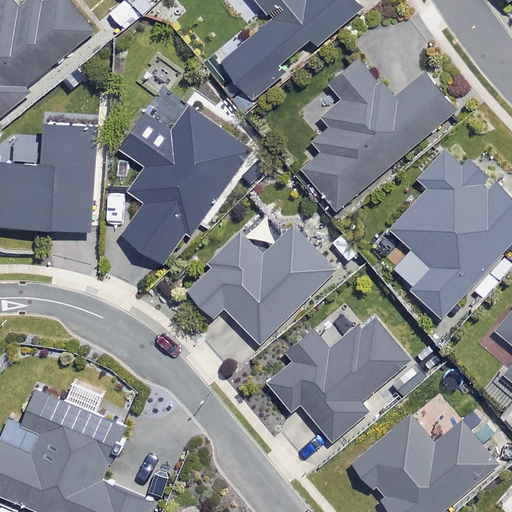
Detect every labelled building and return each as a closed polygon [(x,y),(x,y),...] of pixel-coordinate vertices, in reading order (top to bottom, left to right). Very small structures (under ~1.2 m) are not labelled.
[(94,27),(72,0),(25,0),(21,4),(17,0),(0,0),(0,113),(28,90),(23,85),(94,27)] [(255,0),(268,15),(217,56),(252,99),(287,70),(280,62),(308,39),(314,46),(364,4),(360,0),(255,0)] [(392,96),(357,53),(328,78),(342,95),(320,112),(329,122),(312,136),(322,147),(302,163),(336,203),(455,105),(425,69),(392,96)] [(177,129),(163,119),(139,154),(148,160),(131,186),(147,197),(124,229),(166,259),(190,224),(196,228),(253,145),(194,104),(177,129)] [(96,120),(43,117),(41,157),(0,154),(0,218),(91,223),(96,120)] [(511,237),(511,191),(454,137),(419,174),(428,183),(390,223),(432,262),(411,284),(441,312),(511,237)] [(336,264),(294,221),(264,251),(244,231),(189,284),(215,312),(225,302),(260,338),(336,264)] [(511,304),(495,324),(511,338),(511,359),(504,368),(511,375),(511,304)] [(411,355),(372,310),(330,345),(313,325),(286,348),(293,357),(268,379),(292,407),(300,399),(334,439),(370,408),(361,398),(411,355)] [(73,372),(63,394),(35,382),(20,416),(8,411),(0,428),(0,487),(54,511),(147,511),(155,495),(104,471),(126,423),(98,410),(108,388),(73,372)] [(491,419),(476,431),(463,415),(435,439),(411,410),(353,459),(397,511),(434,511),(499,459),(485,442),(500,430),(491,419)]
